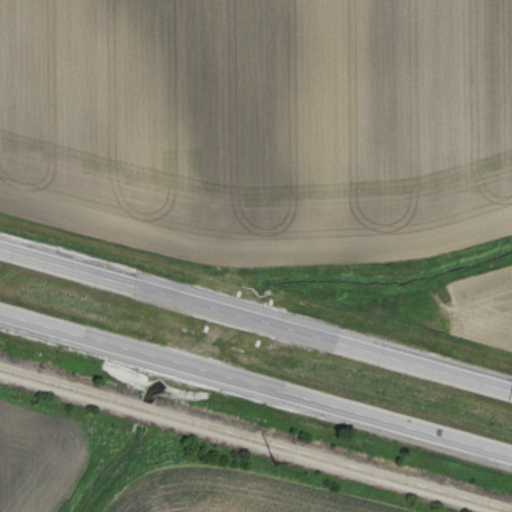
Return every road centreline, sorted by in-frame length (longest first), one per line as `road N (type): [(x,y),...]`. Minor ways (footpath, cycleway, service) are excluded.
road 1 (trunk): [(0,309),(511,459)]
road 2 (trunk): [(511,390),(0,247)]
